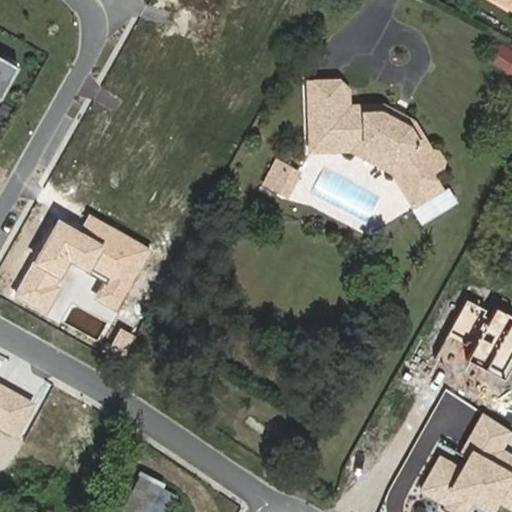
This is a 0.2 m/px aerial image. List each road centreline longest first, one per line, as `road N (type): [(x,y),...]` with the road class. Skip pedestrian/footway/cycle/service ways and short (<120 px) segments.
road 1 (residential): [(0,329),(116,392),(272,504)]
road 2 (residential): [(0,217),(87,58),(96,21),(80,0)]
